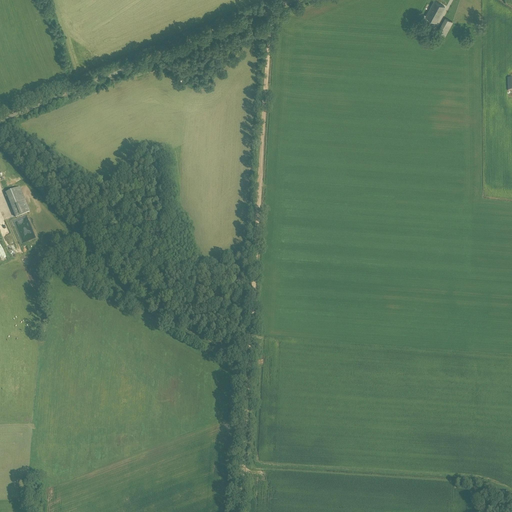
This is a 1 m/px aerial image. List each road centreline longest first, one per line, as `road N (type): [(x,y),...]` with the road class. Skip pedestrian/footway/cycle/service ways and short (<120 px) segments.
road 1 (track): [(239,511),(271,9)]
road 2 (unclassified): [(0,120),(293,0)]
